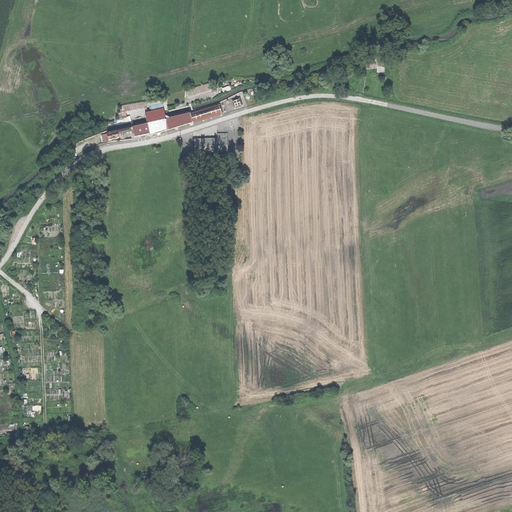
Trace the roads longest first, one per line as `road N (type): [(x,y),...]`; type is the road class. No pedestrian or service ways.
road 1 (unclassified): [(0,267),(46,192),(93,150),(320,95),(511,129)]
road 2 (track): [(0,121),(421,0)]
